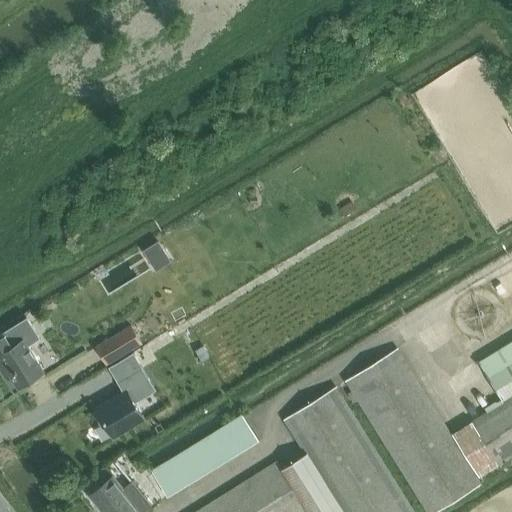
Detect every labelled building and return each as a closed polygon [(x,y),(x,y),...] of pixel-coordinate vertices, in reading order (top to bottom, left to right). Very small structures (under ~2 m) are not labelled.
[(28,317),(0,333),(0,368),(5,365),(19,387),(45,371),(29,346),(41,339),(28,317)] [(131,324),(97,345),(108,364),(143,344),(131,324)] [(504,401),(473,421),(500,464),(511,456),(511,339),(479,361),(490,377),(504,401)] [(428,511),(435,511),(483,483),(398,348),(346,381),(428,511)] [(97,410),(93,412),(101,424),(104,422),(114,439),(147,419),(137,402),(157,390),(134,351),(109,367),(123,389),(94,406),(97,410)] [(285,420),(306,454),(342,511),(416,511),(337,387),(285,420)] [(168,495),(259,439),(243,414),(152,470),(168,495)] [(342,511),(306,454),(283,468),(310,511),(342,511)] [(196,511),(310,511),(283,468),(278,460),(196,511)] [(148,511),(154,507),(145,496),(146,496),(133,480),(124,488),(114,476),(90,495),(104,511),(148,511)]
